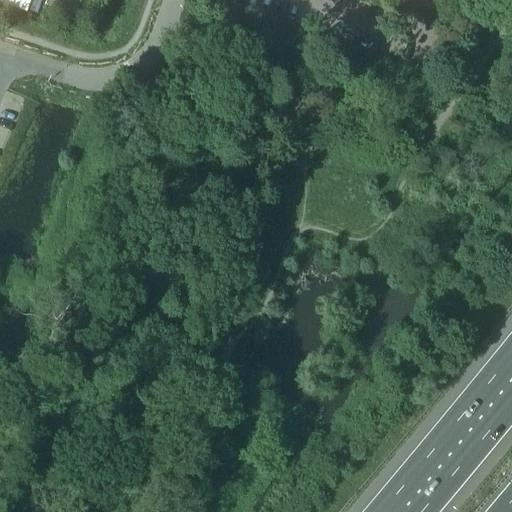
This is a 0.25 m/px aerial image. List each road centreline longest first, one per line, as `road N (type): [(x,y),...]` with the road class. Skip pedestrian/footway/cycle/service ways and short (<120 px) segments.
road 1 (unclassified): [(0,52),(83,78),(136,74),(151,64),(176,0)]
road 2 (motorway): [(511,403),(421,511)]
